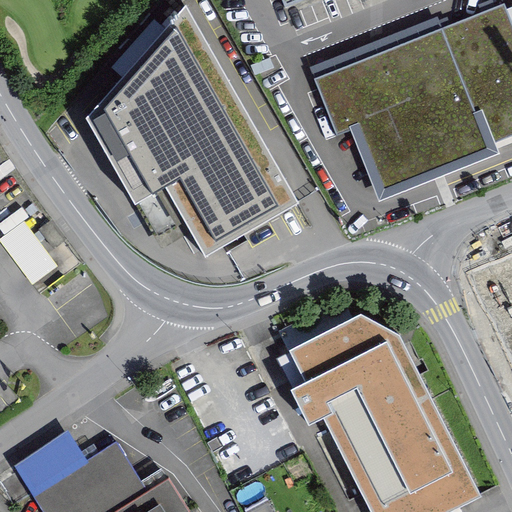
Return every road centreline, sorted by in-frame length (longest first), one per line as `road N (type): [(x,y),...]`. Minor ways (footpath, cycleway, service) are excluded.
road 1 (tertiary): [(176,301),(114,258),(0,93)]
road 2 (tertiary): [(405,274),(352,262),(230,306),(176,301)]
road 3 (residential): [(176,301),(146,341),(0,446)]
road 4 (tertiary): [(511,455),(454,334),(405,274)]
road 5 (unclassified): [(511,199),(433,236),(405,274)]
